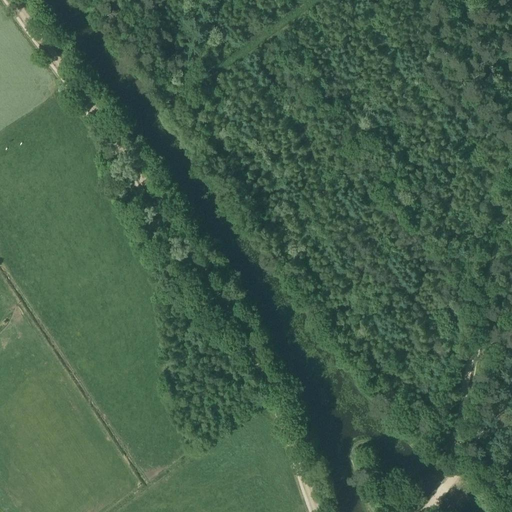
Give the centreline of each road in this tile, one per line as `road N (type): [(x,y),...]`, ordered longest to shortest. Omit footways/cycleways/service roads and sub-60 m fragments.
road 1 (track): [(318,511),(265,377),(227,308),(12,0)]
road 2 (track): [(511,224),(478,331),(451,480)]
road 3 (track): [(164,51),(164,92),(182,101),(325,0)]
